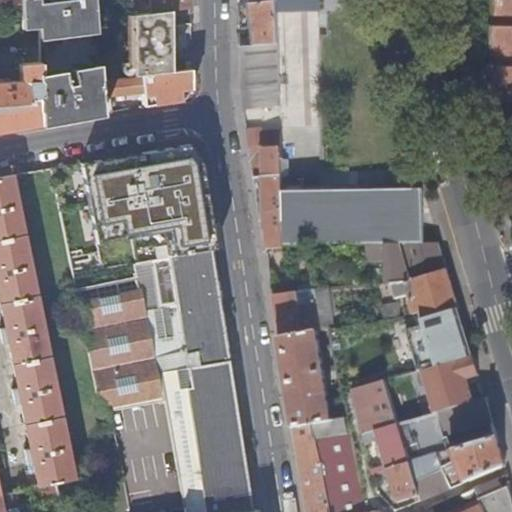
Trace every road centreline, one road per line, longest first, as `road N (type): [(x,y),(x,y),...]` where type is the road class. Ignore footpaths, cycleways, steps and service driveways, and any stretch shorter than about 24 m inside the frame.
road 1 (residential): [(216,119),(278,511)]
road 2 (secondary): [(407,0),(485,266)]
road 3 (residential): [(216,119),(0,158)]
